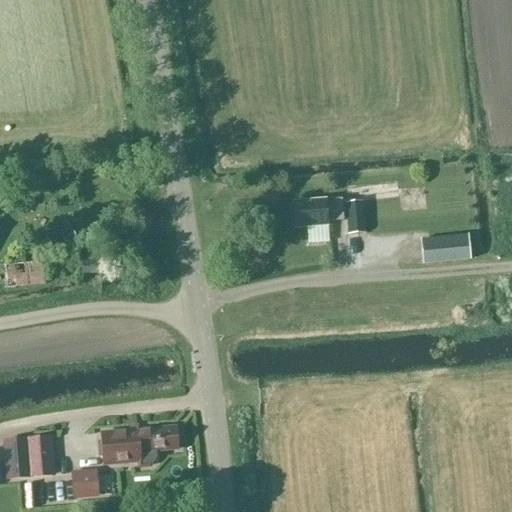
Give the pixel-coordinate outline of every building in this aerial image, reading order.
[(326,223),(342,221),(340,200),(324,202),(324,201),(291,204),(294,230),(326,227),(326,223)] [(347,236),(364,234),(360,203),(344,204),(347,236)] [(422,264),(469,259),(467,237),(420,242),(422,264)] [(6,290),(44,284),(41,262),(3,267),(6,290)] [(98,276),(97,263),(77,263),(78,276),(98,276)] [(155,452),(175,450),(174,428),(100,435),(103,467),(138,464),(139,470),(149,469),(152,467),(155,463),(156,459),(155,452)] [(54,478),(51,438),(26,440),(29,480),(54,478)] [(7,479),(28,478),(26,440),(4,441),(7,479)] [(97,499),(95,472),(69,474),(71,500),(97,499)]
